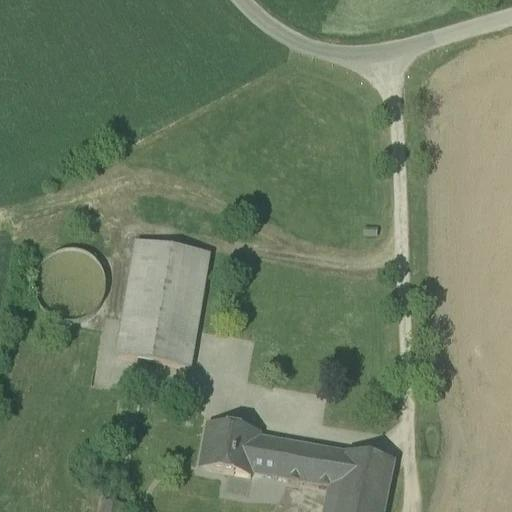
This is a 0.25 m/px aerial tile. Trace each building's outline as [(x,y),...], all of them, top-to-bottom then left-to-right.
[(116,361),(191,374),(210,260),(135,248),(116,361)] [(101,309),(106,287),(96,267),(77,256),(55,258),(38,274),(34,295),(43,316),(63,327),(85,324),(101,309)] [(273,483),(275,484),(275,483),(276,478),(282,447),(280,447),(279,450),(257,446),(258,438),(209,430),(204,458),(209,459),(206,474),(234,479),(235,474),(249,476),(248,482),(250,482),(251,479),(252,474),(274,478),(273,483)] [(338,494),(335,505),(374,511),(385,511),(394,467),(282,447),(276,478),(275,483),(287,485),(338,494)] [(235,474),(234,479),(248,482),(249,476),(235,474)] [(252,474),(251,479),(273,483),(274,478),(252,474)] [(275,483),(275,484),(274,490),(286,492),(287,485),(275,483)]
